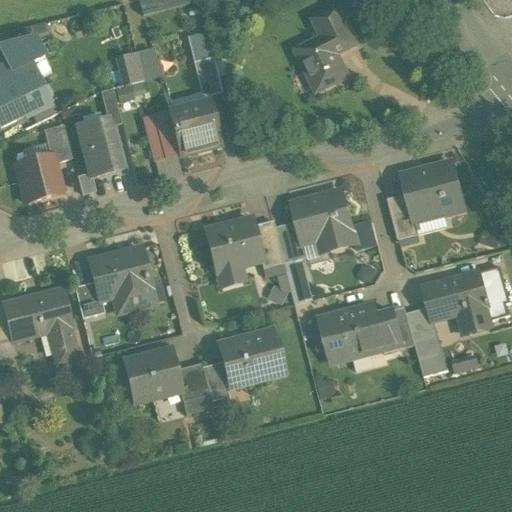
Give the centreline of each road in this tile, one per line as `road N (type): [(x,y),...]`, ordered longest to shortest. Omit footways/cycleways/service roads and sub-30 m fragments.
road 1 (residential): [(369,165),(313,163),(163,202)]
road 2 (residential): [(163,202),(0,244)]
road 3 (residential): [(511,98),(490,119),(369,165)]
road 4 (residential): [(163,202),(195,319)]
